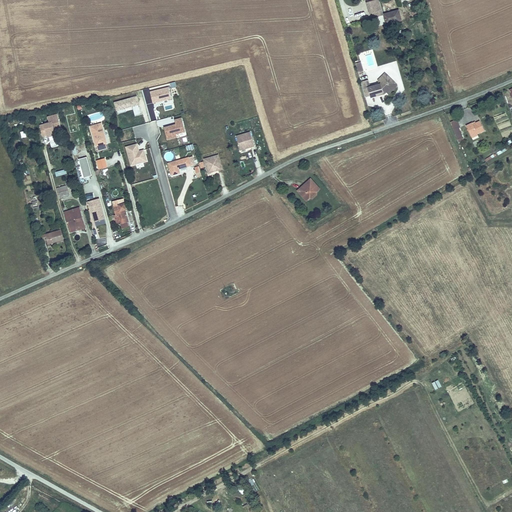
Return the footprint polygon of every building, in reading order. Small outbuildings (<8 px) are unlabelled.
[(383,15),(386,24),(396,21),(394,12),(383,15)] [(365,70),(363,61),(357,63),(360,72),(365,70)] [(386,72),(377,81),(380,83),(388,74),(386,72)] [(370,79),(363,81),(368,97),(372,95),(373,97),(385,93),(384,91),(386,89),(388,90),(396,82),(388,74),(380,83),(372,86),(370,79)] [(398,84),(396,82),(388,90),(390,93),(398,84)] [(153,104),(172,99),(168,86),(150,92),(153,104)] [(133,107),(134,116),(141,115),(138,96),(114,100),(116,114),(126,112),(126,109),(133,107)] [(144,101),(139,102),(142,114),(147,113),(144,101)] [(40,126),(45,125),(47,137),(62,134),(58,114),(46,116),(47,121),(39,123),(40,126)] [(186,133),(182,117),(174,119),(173,117),(157,121),(158,127),(164,126),(167,140),(177,138),(177,134),(186,133)] [(466,123),(471,133),(477,131),(478,133),(486,129),(480,118),(473,122),(472,120),(466,123)] [(103,125),(92,128),(96,144),(97,144),(107,141),(108,141),(103,125)] [(250,131),(236,135),(241,149),(246,148),(247,145),(250,145),(251,146),(255,145),(250,131)] [(129,166),(147,162),(145,149),(139,151),(137,143),(125,146),(129,166)] [(218,154),(204,158),(208,172),(214,171),(215,169),(218,168),(218,169),(222,168),(218,154)] [(189,156),(168,162),(171,174),(179,172),(178,168),(191,165),(189,156)] [(88,157),(79,159),(82,178),(91,177),(88,157)] [(98,170),(108,167),(105,158),(96,160),(98,170)] [(307,200),(309,198),(310,194),(314,191),(317,192),(321,189),(311,177),(297,188),(307,200)] [(55,188),(58,199),(70,196),(67,185),(55,188)] [(100,199),(90,202),(96,222),(106,219),(100,199)] [(116,215),(113,216),(115,223),(118,222),(119,225),(129,222),(127,216),(124,217),(123,213),(127,213),(124,203),(118,205),(119,207),(115,209),(116,215)] [(66,213),(67,218),(82,212),(81,208),(66,213)] [(82,212),(67,218),(71,232),(80,229),(80,227),(86,225),(82,212)] [(80,229),(71,232),(72,234),(87,229),(86,225),(80,227),(80,229)] [(46,233),(42,235),(45,245),(49,244),(49,246),(64,242),(60,232),(47,236),(46,233)]
